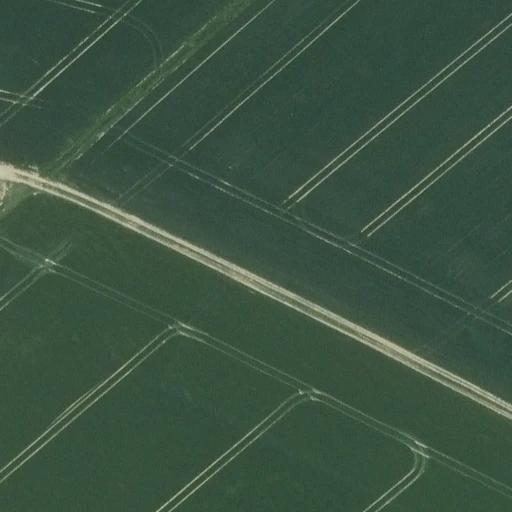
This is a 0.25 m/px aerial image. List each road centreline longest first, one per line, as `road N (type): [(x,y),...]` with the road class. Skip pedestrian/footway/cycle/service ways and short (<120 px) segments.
road 1 (track): [(34,187),(511,419)]
road 2 (track): [(34,187),(249,0)]
